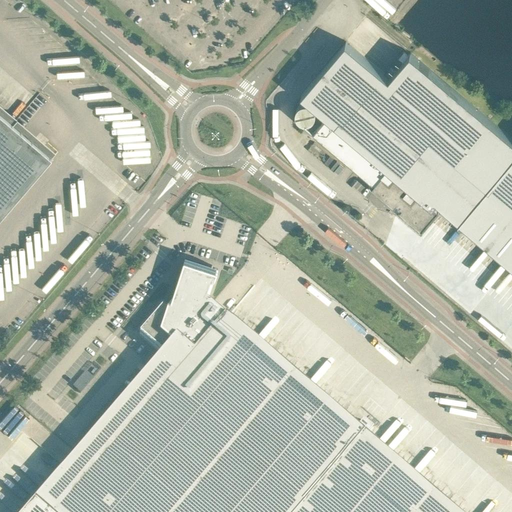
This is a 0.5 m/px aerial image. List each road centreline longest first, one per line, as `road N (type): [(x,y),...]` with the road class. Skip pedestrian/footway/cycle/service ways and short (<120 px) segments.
road 1 (tertiary): [(440,322),(245,143)]
road 2 (tertiary): [(234,157),(440,322)]
road 3 (tertiary): [(0,382),(157,198)]
road 4 (unclassified): [(199,106),(92,25)]
road 5 (unclassified): [(92,25),(188,118)]
